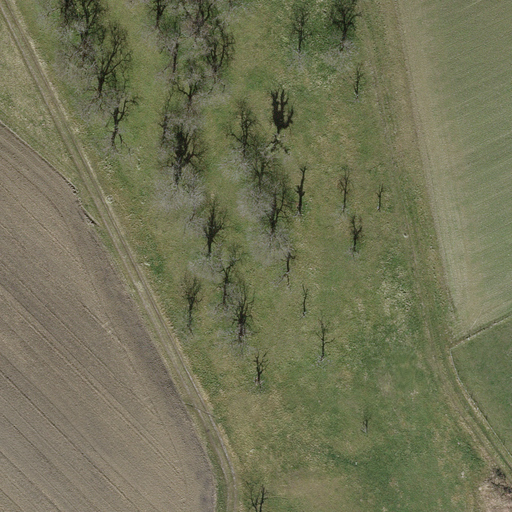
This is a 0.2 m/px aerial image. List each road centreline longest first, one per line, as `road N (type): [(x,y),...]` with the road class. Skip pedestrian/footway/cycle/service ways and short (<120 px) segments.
road 1 (track): [(4,0),(222,443),(230,511)]
road 2 (track): [(511,475),(450,374),(433,319),(366,0)]
